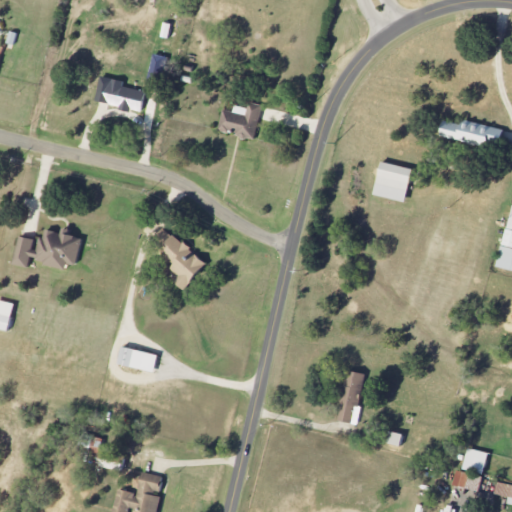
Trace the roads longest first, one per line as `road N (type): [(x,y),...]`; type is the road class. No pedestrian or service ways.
road 1 (residential): [(230,511),(324,132),(349,82),(405,26),(455,7),(511,5)]
road 2 (residential): [(293,247),(239,226),(169,178),(0,136)]
